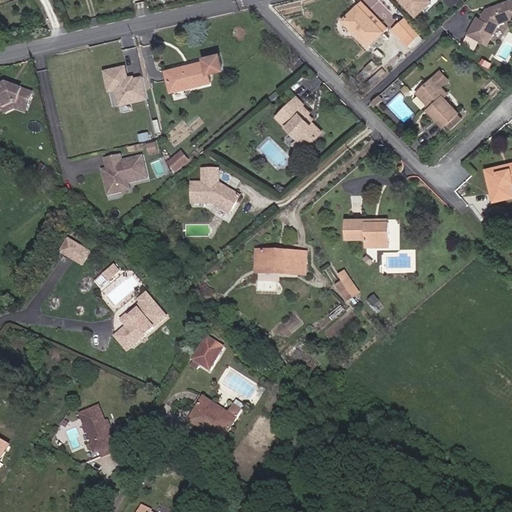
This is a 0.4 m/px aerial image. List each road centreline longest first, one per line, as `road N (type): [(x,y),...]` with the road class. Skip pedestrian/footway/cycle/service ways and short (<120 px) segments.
road 1 (residential): [(432,177),(253,0)]
road 2 (residential): [(240,0),(0,51)]
